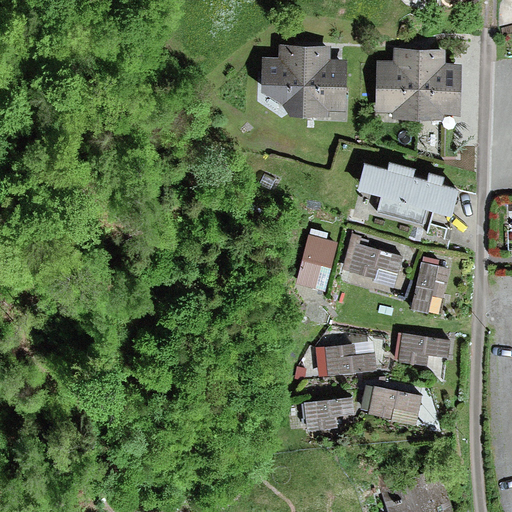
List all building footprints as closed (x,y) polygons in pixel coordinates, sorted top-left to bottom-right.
[(303,115),(304,44),(280,44),(279,60),(263,59),(262,92),(294,115),(303,115)] [(304,44),(303,115),(330,116),(331,108),(344,108),(345,62),(332,62),(332,45),(304,44)] [(421,121),(420,48),(393,48),(393,60),(376,61),(376,112),(395,112),(395,121),(421,121)] [(420,48),(421,121),(446,121),(446,113),(464,113),(464,61),(448,61),(448,48),(420,48)] [(389,169),(367,164),(360,192),(385,197),(381,215),(428,226),(431,210),(454,215),(460,190),(443,186),(445,177),(430,173),(429,179),(414,175),(416,168),(390,162),(389,169)] [(327,233),(312,229),(296,282),(325,291),(339,244),(325,239),(327,233)] [(408,257),(355,243),(347,273),(377,281),(380,268),(404,274),(408,257)] [(453,267),(424,259),(412,310),(441,317),(453,267)] [(450,342),(400,332),(394,361),(444,371),(450,342)] [(356,344),(323,348),(327,378),(374,371),(372,353),(358,355),(356,344)] [(419,395),(372,388),(367,415),(414,423),(419,395)] [(356,415),(354,397),(302,404),(305,432),(339,427),(338,418),(356,415)] [(453,511),(440,470),(381,489),(388,511),(453,511)]
